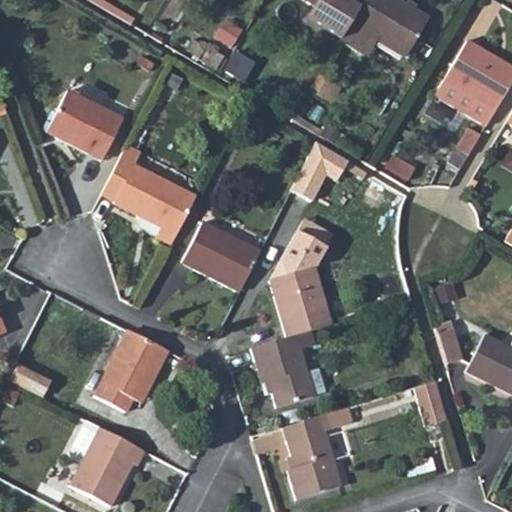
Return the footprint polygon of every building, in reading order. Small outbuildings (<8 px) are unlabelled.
[(92,0),(132,20),(137,11),(114,0),(92,0)] [(344,26),(359,0),(297,0),(309,6),(303,16),(321,26),(327,17),(344,26)] [(334,42),(362,58),(372,42),(401,58),(425,18),(392,0),(359,0),(344,26),(334,42)] [(482,124),(511,73),(511,68),(464,40),(432,93),(482,124)] [(75,75),(70,86),(105,104),(111,93),(75,75)] [(43,133),(97,161),(119,120),(64,92),(43,133)] [(511,106),(503,122),(511,127),(511,106)] [(464,155),(481,126),(469,119),(451,148),(464,155)] [(345,161),(312,142),(287,191),(307,202),(321,174),(333,181),(345,161)] [(121,149),(135,156),(138,151),(123,143),(121,149)] [(98,194),(112,201),(110,205),(156,229),(152,237),(168,245),(192,198),(130,166),(135,156),(121,149),(98,194)] [(296,221),(289,234),(319,249),(325,236),(296,221)] [(235,293),(255,254),(198,225),(179,265),(235,293)] [(511,231),(509,230),(501,242),(511,248),(511,231)] [(278,325),(283,340),(305,334),(326,327),(308,269),(319,249),(289,234),(265,283),(278,325)] [(283,340),(278,325),(256,331),(261,347),(283,340)] [(123,331),(90,398),(123,415),(130,402),(132,403),(150,370),(154,371),(164,353),(123,331)] [(448,331),(434,335),(443,366),(458,362),(448,331)] [(246,351),(260,398),(267,397),(271,409),(320,394),(313,371),(302,374),(295,352),(310,348),(305,334),(283,340),(261,347),(246,351)] [(511,351),(482,337),(463,374),(511,398),(511,351)] [(11,366),(3,382),(37,399),(45,383),(11,366)] [(132,403),(136,405),(154,371),(150,370),(132,403)] [(432,384),(411,390),(422,429),(444,422),(432,384)] [(278,430),(290,471),(282,473),(292,503),(337,489),(320,434),(348,425),(344,410),(278,430)] [(141,453),(95,429),(83,423),(68,451),(70,456),(79,460),(66,487),(106,508),(129,466),(133,468),(141,453)]
